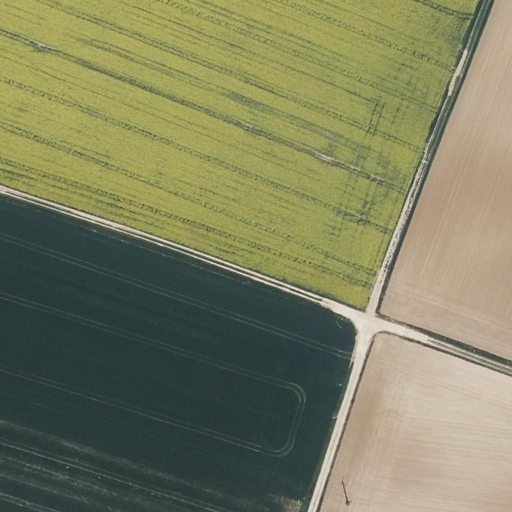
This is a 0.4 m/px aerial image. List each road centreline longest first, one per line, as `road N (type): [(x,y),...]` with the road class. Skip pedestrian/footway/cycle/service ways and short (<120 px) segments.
road 1 (track): [(0,189),(511,375)]
road 2 (track): [(490,0),(374,322)]
road 3 (track): [(315,511),(374,322)]
